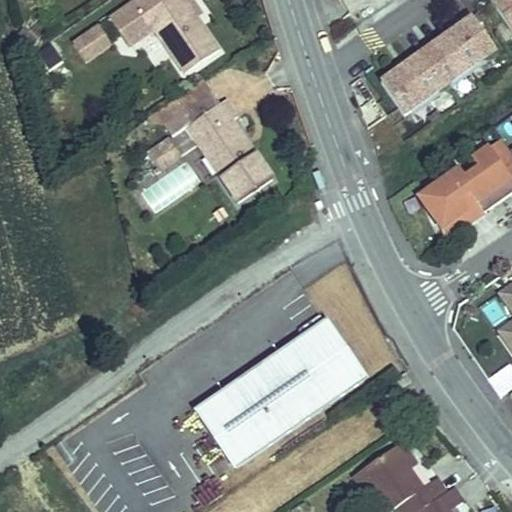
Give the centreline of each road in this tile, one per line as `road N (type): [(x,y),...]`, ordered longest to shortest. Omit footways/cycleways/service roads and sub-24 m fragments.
road 1 (tertiary): [(413,314),(357,202),(313,77)]
road 2 (tertiary): [(511,456),(413,314)]
road 3 (residential): [(432,0),(313,77)]
road 4 (residential): [(413,314),(511,245)]
